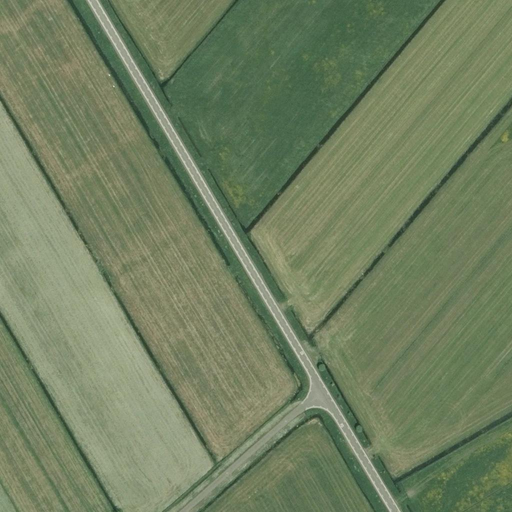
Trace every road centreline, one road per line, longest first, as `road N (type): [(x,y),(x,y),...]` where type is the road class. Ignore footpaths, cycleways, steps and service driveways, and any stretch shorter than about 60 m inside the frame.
road 1 (unclassified): [(320,389),(91,0)]
road 2 (unclassified): [(183,511),(320,389)]
road 3 (unclassified): [(393,511),(320,389)]
